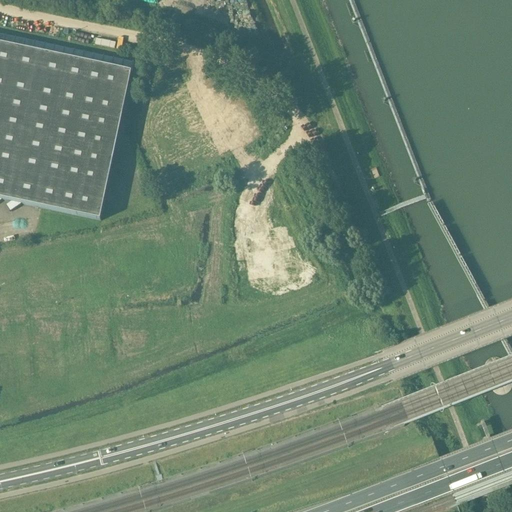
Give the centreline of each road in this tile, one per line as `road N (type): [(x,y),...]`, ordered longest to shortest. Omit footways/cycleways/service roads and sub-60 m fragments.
road 1 (secondary): [(0,482),(251,415),(511,317)]
road 2 (unclassified): [(348,208),(300,122),(253,78),(187,50),(0,9)]
road 3 (track): [(217,511),(409,446)]
road 4 (motorway): [(511,440),(325,511)]
road 5 (motorway): [(376,511),(511,459)]
